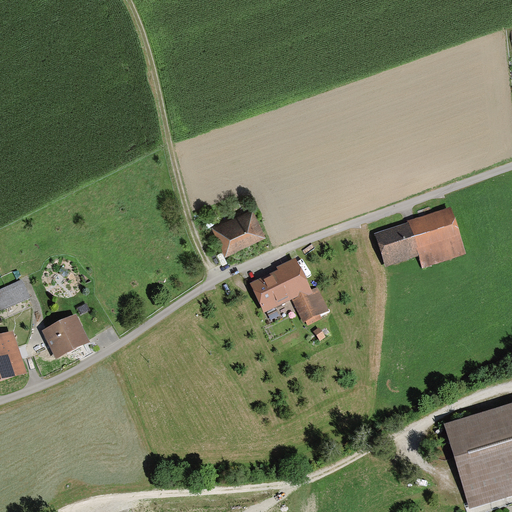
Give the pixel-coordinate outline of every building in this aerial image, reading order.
[(253,208),(212,227),(225,256),(266,237),(253,208)] [(452,211),(375,236),(385,268),(419,257),(423,269),(467,255),(452,211)] [(294,268),(246,291),(261,322),(292,306),(304,329),(328,317),(317,295),(310,299),(294,268)] [(25,286),(0,295),(0,320),(33,308),(25,286)] [(76,316),(42,333),(56,361),(90,344),(76,316)] [(13,333),(0,337),(0,384),(28,375),(13,333)] [(511,410),(449,429),(472,507),(511,494),(511,410)]
